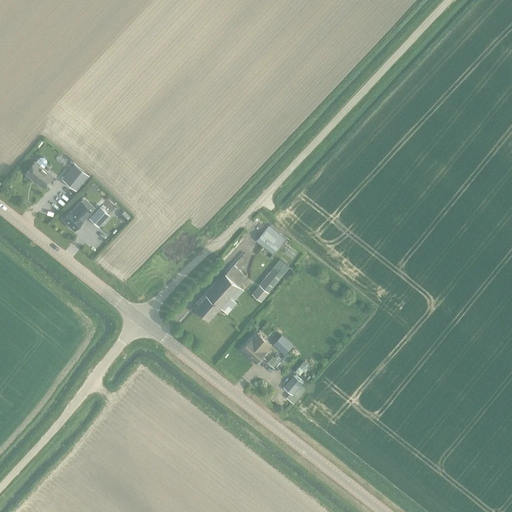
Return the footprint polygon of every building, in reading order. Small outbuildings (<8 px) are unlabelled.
[(71,160),(65,155),(61,161),(67,165),(68,163),(70,165),(72,163),(70,161),(71,160)] [(53,176),(43,168),(47,163),(47,159),(44,156),(39,157),(35,161),(26,173),(43,188),(53,176)] [(63,178),(77,190),(89,175),(87,173),(77,165),(74,168),(72,167),(63,178)] [(74,229),(83,220),(95,207),(85,197),(76,206),(72,210),(63,219),(74,229)] [(109,215),(100,207),(90,218),(99,226),(109,215)] [(126,212),(120,217),(125,221),(130,216),(126,212)] [(270,225),(257,241),(272,254),(285,238),(270,225)] [(268,292),(267,291),(281,274),(280,273),(286,265),(280,260),(274,267),(253,294),(261,301),(268,292)] [(209,320),(219,309),(221,307),(225,311),(245,290),(239,285),(247,276),(234,264),(225,274),(226,274),(207,294),(207,295),(196,308),(209,320)] [(241,349),(256,363),(267,350),(252,337),(241,349)] [(284,337),(276,346),(285,354),(293,345),(284,337)] [(268,362),(275,368),(276,366),(279,368),(282,370),(293,358),(293,357),(288,352),(285,356),(280,362),(279,362),(285,355),(280,351),(275,357),(273,356),(268,362)] [(302,363),(299,367),(304,370),(305,371),(308,368),(310,365),(304,361),(302,363)] [(293,395),(294,394),(299,397),(308,386),(304,382),(295,375),(284,387),(293,395)]
